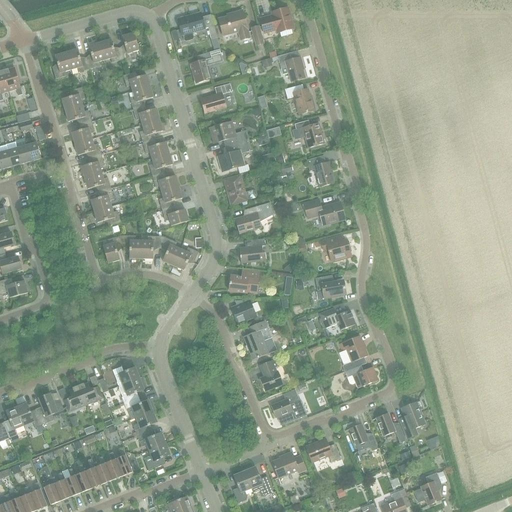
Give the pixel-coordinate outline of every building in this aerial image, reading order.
[(273,16),(260,20),(264,33),(277,29),(278,33),(292,29),(287,8),(272,12),(273,16)] [(242,11),(233,13),(234,15),(218,20),(223,36),(238,32),(240,41),(249,38),(247,29),(242,11)] [(200,13),(178,19),(182,35),(184,40),(185,41),(192,39),(193,37),(192,32),(205,29),(204,29),(208,28),(211,40),(217,38),(214,26),(211,15),(201,17),(200,13)] [(259,26),(251,28),(256,46),(263,44),(259,26)] [(125,47),(120,48),(124,60),(134,57),(132,52),(139,51),(135,40),(137,39),(135,35),(134,36),(134,33),(122,37),(125,47)] [(269,59),(272,58),(277,57),(288,54),(286,45),(274,48),(272,39),(264,41),(269,59)] [(111,40),(100,43),(105,60),(111,59),(112,63),(124,60),(120,48),(114,50),(111,40)] [(91,56),(86,58),(90,69),(100,67),(99,62),(105,60),(100,43),(88,46),(91,56)] [(78,73),(90,69),(86,58),(80,60),(77,49),(67,53),(72,70),(77,68),(78,73)] [(198,62),(190,64),(192,70),(193,70),(194,74),(193,75),(196,84),(211,79),(207,66),(223,61),(219,50),(196,56),(198,62)] [(52,68),(55,79),(66,76),(65,72),(72,70),(67,53),(55,56),(58,66),(52,68)] [(290,82),(305,78),(301,65),(302,65),(301,58),(291,60),(289,53),(288,54),(277,57),(282,75),(288,74),(290,82)] [(246,66),(239,63),(242,75),(248,73),(246,66)] [(14,68),(3,71),(9,92),(14,90),(16,91),(18,96),(22,95),(14,68)] [(0,101),(3,100),(1,95),(3,93),(9,92),(3,71),(0,71),(0,101)] [(113,86),(121,84),(118,73),(110,76),(113,86)] [(132,92),(150,87),(146,75),(136,78),(135,73),(123,76),(126,87),(130,86),(132,92)] [(217,96),(201,100),(204,113),(225,107),(222,95),(232,92),(230,84),(214,88),(217,96)] [(299,115),(315,110),(313,102),(311,102),(308,90),(304,91),(302,85),(284,90),(287,99),(294,97),(299,115)] [(133,110),(144,107),(143,101),(153,98),(150,87),(132,92),(134,97),(130,99),(133,110)] [(65,111),(82,106),(81,100),(85,99),(82,88),(70,91),(72,97),(62,100),(65,111)] [(124,89),(116,90),(118,105),(126,104),(124,89)] [(80,125),(91,122),(88,110),(84,112),(82,106),(65,111),(68,122),(78,119),(80,125)] [(142,125),(159,120),(156,109),(146,112),(144,107),(133,110),(136,121),(140,119),(142,125)] [(28,113),(16,117),(18,124),(30,120),(28,113)] [(142,143),(154,140),(152,134),(163,132),(159,120),(142,125),(144,131),(139,132),(142,143)] [(296,130),(292,130),(295,139),(304,137),(308,148),(324,144),(319,124),(310,126),(308,121),(294,124),(296,130)] [(21,131),(32,128),(31,122),(19,126),(21,131)] [(74,145),(92,140),(90,134),(95,132),(91,122),(80,125),(81,130),(71,133),(74,145)] [(223,141),(225,148),(249,141),(246,131),(235,134),(232,122),(209,129),(213,144),(223,141)] [(266,136),(257,138),(259,145),(268,142),(266,136)] [(30,140),(25,142),(31,162),(41,159),(36,143),(31,144),(30,140)] [(88,153),(89,158),(101,155),(98,144),(94,145),(92,140),(74,145),(78,156),(88,153)] [(150,153),(152,159),(169,154),(166,143),(156,146),(154,140),(142,143),(146,154),(150,153)] [(249,141),(225,148),(227,154),(217,157),(221,172),(244,166),(241,154),(252,151),(249,141)] [(21,164),(17,148),(15,142),(5,145),(7,151),(11,167),(21,164)] [(21,164),(31,162),(25,142),(26,146),(17,148),(21,164)] [(0,163),(2,170),(11,167),(7,151),(0,152),(0,163)] [(152,177),(164,174),(162,168),(172,165),(169,154),(152,159),(153,165),(149,166),(152,177)] [(272,154),(264,156),(267,165),(274,163),(272,154)] [(104,166),(101,155),(89,158),(91,164),(81,167),(84,178),(102,173),(100,167),(104,166)] [(283,156),(274,159),(277,165),(285,163),(283,156)] [(319,187),(334,183),(330,170),(331,170),(329,162),(326,163),(324,156),(306,160),(309,171),(314,170),(319,187)] [(283,167),(278,169),(280,177),(286,175),(285,173),(283,167)] [(99,192),(111,189),(108,178),(103,179),(102,173),(84,178),(87,189),(98,187),(99,192)] [(161,192),(179,187),(175,176),(165,179),(164,174),(152,177),(155,188),(160,187),(161,192)] [(231,205),(247,201),(254,199),(256,195),(255,192),(252,191),(245,193),(240,176),(224,180),(231,205)] [(162,210),(173,207),(172,202),(182,199),(179,187),(161,192),(163,198),(159,200),(162,210)] [(94,212),(111,206),(110,201),(114,200),(111,189),(99,192),(101,198),(91,201),(94,212)] [(319,200),(303,204),(307,219),(320,216),(323,226),(328,225),(330,223),(344,219),(340,204),(326,208),(326,206),(321,208),(319,200)] [(235,219),(239,234),(261,228),(259,223),(273,215),(270,203),(247,210),(248,215),(235,219)] [(295,203),(289,205),(291,212),(297,210),(295,203)] [(113,213),(111,206),(94,212),(97,223),(107,220),(109,226),(121,223),(117,211),(113,213)] [(175,213),(173,207),(162,210),(165,222),(169,220),(171,226),(188,221),(185,210),(175,213)] [(0,249),(3,248),(14,245),(11,233),(0,235),(0,249)] [(124,248),(122,236),(108,240),(109,245),(103,246),(106,257),(105,258),(106,262),(107,262),(108,264),(119,261),(116,250),(124,248)] [(129,259),(141,259),(141,241),(135,241),(135,236),(122,236),(124,248),(129,248),(129,259)] [(153,249),(160,249),(163,237),(147,237),(147,241),(141,241),(141,259),(152,260),(153,249)] [(173,266),(180,250),(175,247),(176,243),(163,237),(160,249),(166,252),(162,262),(173,266)] [(332,262),(350,257),(346,241),(337,244),(336,238),(321,242),(324,251),(329,250),(332,262)] [(263,239),(247,241),(247,248),(239,249),(241,264),(266,261),(265,253),(262,253),(262,246),(264,246),(263,239)] [(186,252),(180,250),(173,266),(184,271),(188,261),(193,264),(198,252),(188,248),(186,252)] [(3,274),(21,269),(17,257),(6,260),(5,254),(0,255),(0,267),(1,268),(3,274)] [(256,294),(259,273),(242,271),(241,277),(231,276),(229,291),(247,294),(247,292),(256,294)] [(322,290),(324,299),(346,295),(345,287),(344,287),(343,279),(337,280),(337,282),(333,283),(332,276),(315,279),(317,291),(322,290)] [(9,298),(27,293),(24,281),(13,284),(11,278),(0,281),(0,293),(8,292),(9,298)] [(231,308),(237,324),(256,316),(250,301),(243,304),(242,301),(234,301),(236,306),(231,308)] [(336,315),(333,309),(319,315),(325,329),(337,324),(340,331),(355,325),(350,311),(342,314),(342,312),(336,315)] [(260,331),(267,328),(264,321),(248,328),(250,334),(243,337),(253,360),(269,354),(260,331)] [(328,336),(322,339),(325,345),(331,342),(328,336)] [(354,362),(368,356),(360,336),(339,344),(342,352),(346,350),(351,363),(354,362)] [(265,392),(283,385),(277,372),(276,372),(274,368),(279,367),(276,360),(259,366),(264,377),(260,379),(265,392)] [(351,363),(342,367),(345,372),(356,368),(354,362),(351,363)] [(345,372),(349,384),(352,385),(355,383),(357,389),(378,381),(372,368),(363,371),(361,366),(356,368),(345,372)] [(119,387),(139,379),(135,368),(118,375),(115,376),(119,387)] [(102,393),(108,391),(103,379),(97,381),(102,393)] [(124,404),(136,399),(134,393),(144,390),(139,379),(119,387),(123,397),(121,398),(124,404)] [(83,384),(78,386),(86,406),(102,399),(98,387),(90,390),(88,383),(84,385),(83,384)] [(69,412),(86,406),(78,386),(72,388),(73,389),(69,391),(71,398),(64,400),(69,412)] [(285,400),(271,406),(276,418),(278,417),(280,422),(302,413),(299,404),(300,403),(299,401),(295,390),(283,395),(285,400)] [(43,411),(37,414),(42,425),(54,420),(52,415),(64,410),(60,400),(57,393),(50,394),(38,399),(43,411)] [(131,408),(135,418),(152,411),(148,400),(138,404),(136,399),(124,404),(126,410),(131,408)] [(418,409),(421,407),(419,401),(401,409),(406,421),(401,423),(407,439),(417,435),(415,429),(425,425),(418,409)] [(34,428),(42,425),(37,414),(31,416),(26,403),(16,408),(23,426),(32,423),(34,428)] [(106,404),(101,406),(104,415),(110,413),(106,404)] [(11,424),(5,427),(10,438),(17,435),(15,430),(23,426),(16,408),(6,412),(11,424)] [(137,436),(149,432),(147,426),(157,422),(152,411),(135,418),(140,428),(134,430),(137,436)] [(388,414),(376,419),(383,437),(395,432),(400,444),(406,441),(399,424),(393,426),(388,414)] [(75,416),(69,419),(73,428),(78,426),(75,416)] [(361,425),(349,429),(356,446),(358,452),(365,449),(370,447),(372,451),(378,449),(372,434),(366,437),(361,425)] [(0,442),(2,441),(10,438),(5,427),(0,428),(0,442)] [(149,451),(165,444),(161,433),(151,437),(149,432),(137,436),(141,447),(146,445),(149,451)] [(326,439),(305,447),(312,463),(328,456),(331,463),(340,459),(334,444),(329,447),(326,439)] [(170,455),(165,444),(149,451),(151,456),(144,459),(148,470),(162,464),(160,459),(170,455)] [(416,447),(410,449),(413,458),(419,455),(416,447)] [(115,460),(122,477),(132,473),(126,455),(125,455),(123,449),(119,450),(121,457),(115,459),(115,460)] [(408,452),(401,455),(403,461),(410,458),(408,452)] [(111,461),(105,463),(112,481),(122,477),(115,460),(115,459),(113,453),(109,454),(111,461)] [(284,457),(272,462),(278,479),(298,471),(299,473),(305,470),(300,456),(293,459),(291,453),(283,456),(284,457)] [(95,468),(102,485),(112,481),(105,463),(102,457),(98,458),(101,465),(95,468)] [(128,459),(133,471),(139,469),(134,457),(128,459)] [(91,489),(102,485),(95,468),(91,459),(87,461),(91,469),(85,472),(84,472),(91,489)] [(370,466),(372,472),(387,467),(384,461),(370,466)] [(31,467),(28,462),(20,465),(22,471),(31,467)] [(408,464),(398,468),(400,474),(410,470),(408,464)] [(18,465),(11,468),(13,473),(20,471),(18,465)] [(74,476),(81,493),(91,489),(84,472),(85,472),(82,465),(78,467),(81,473),(74,476)] [(255,467),(244,471),(251,489),(253,494),(259,491),(261,495),(264,496),(273,493),(267,477),(260,479),(255,467)] [(71,497),(81,493),(74,476),(72,469),(68,471),(70,477),(64,480),(71,497)] [(245,492),(251,489),(244,471),(233,476),(238,488),(232,490),(238,504),(246,501),(247,498),(245,492)] [(60,481),(54,484),(61,501),(71,497),(64,480),(62,473),(57,475),(60,481)] [(426,500),(428,506),(441,501),(436,488),(442,486),(436,473),(425,478),(428,484),(420,487),(421,489),(414,492),(418,503),(426,500)] [(50,505),(61,501),(54,484),(51,477),(47,479),(50,485),(43,488),(50,505)] [(30,493),(37,511),(47,507),(40,489),(38,483),(34,484),(36,491),(30,493)] [(25,511),(33,511),(37,511),(30,493),(27,487),(23,488),(26,495),(20,497),(20,498),(25,511)] [(341,489),(335,491),(338,499),(344,497),(341,489)] [(383,506),(381,506),(382,511),(406,511),(405,509),(411,506),(404,490),(391,495),(392,497),(381,501),(383,506)] [(7,495),(13,511),(25,511),(20,498),(20,497),(17,491),(7,495)] [(0,497),(0,507),(1,511),(13,511),(7,495),(0,497)] [(167,502),(171,511),(177,511),(191,507),(187,497),(174,501),(174,500),(167,502)]
